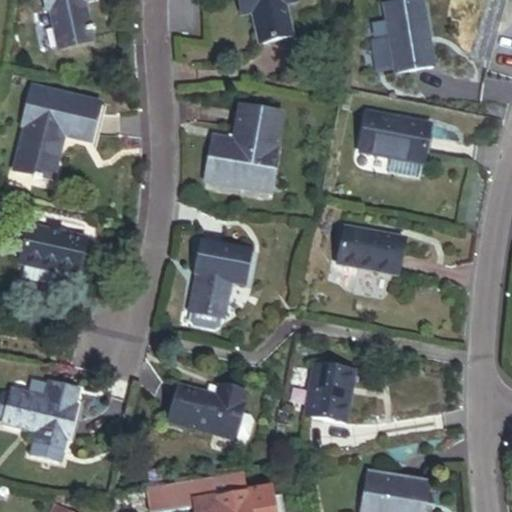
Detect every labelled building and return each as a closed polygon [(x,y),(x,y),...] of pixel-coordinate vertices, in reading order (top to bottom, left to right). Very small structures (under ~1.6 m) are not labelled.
[(85,4),(101,0),(47,0),(50,12),(53,11),(62,49),(94,41),(85,4)] [(286,5),(298,2),(297,0),(241,0),(243,7),(253,5),(255,12),(262,45),(293,38),(286,5)] [(398,75),(437,68),(425,2),(386,9),(398,75)] [(245,14),(255,12),(253,5),(243,7),(245,14)] [(66,136),(94,143),(103,105),(35,89),(26,126),(29,127),(19,170),(55,179),(66,136)] [(206,181),(272,193),(280,150),(276,149),(282,115),(241,108),(235,143),(214,139),(206,181)] [(362,152),(425,164),(432,127),(369,115),(362,152)] [(52,231),(64,234),(65,228),(53,225),(52,231)] [(62,273),(79,277),(88,240),(64,234),(52,231),(33,226),(24,263),(32,265),(29,277),(59,284),(62,273)] [(394,274),(399,276),(405,241),(346,229),(340,264),(354,267),(351,282),(386,289),(392,285),(394,274)] [(226,320),(233,283),(248,286),(253,254),(201,245),(197,269),(203,271),(202,279),(193,330),(221,335),(224,320),(226,320)] [(195,278),(202,279),(203,271),(197,269),(195,278)] [(347,391),(350,370),(316,364),(307,415),(349,423),(354,393),(347,391)] [(354,393),(358,372),(350,370),(347,391),(354,393)] [(80,394),(34,382),(29,398),(15,394),(6,426),(38,435),(67,443),(76,411),(75,410),(80,394)] [(212,400),(181,393),(173,427),(248,444),(253,441),(257,426),(253,421),(244,418),(247,408),(242,407),(245,398),(221,392),(221,394),(219,402),(212,400)] [(213,393),(212,400),(219,402),(221,394),(213,393)] [(32,460),(61,468),(67,443),(38,435),(32,460)] [(424,511),(430,484),(375,473),(366,511),(424,511)] [(261,511),(258,489),(187,501),(188,511),(261,511)]
